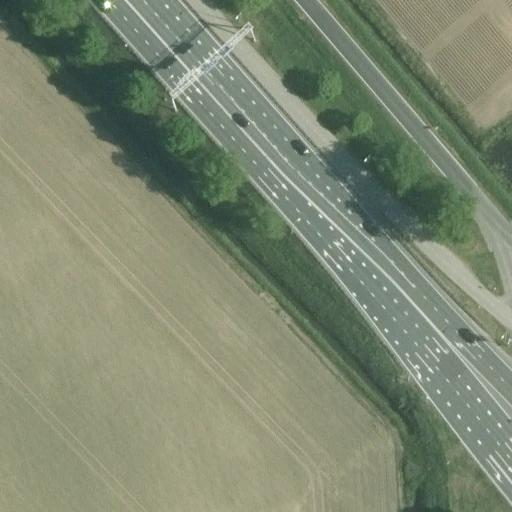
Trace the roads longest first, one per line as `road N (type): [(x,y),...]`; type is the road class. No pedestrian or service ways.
road 1 (primary): [(122,0),(443,339)]
road 2 (unclassified): [(511,325),(381,203),(195,0)]
road 3 (primary): [(443,339),(479,418),(511,464)]
